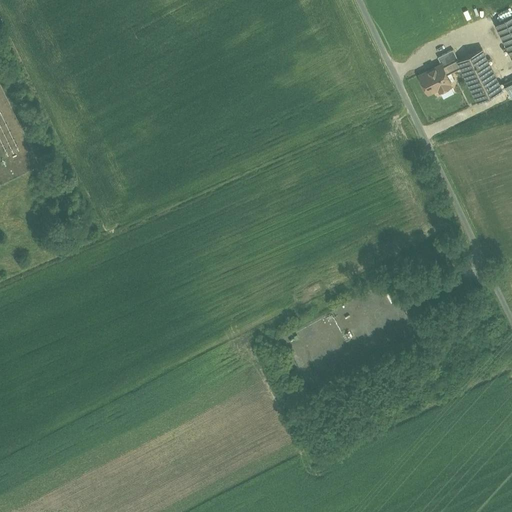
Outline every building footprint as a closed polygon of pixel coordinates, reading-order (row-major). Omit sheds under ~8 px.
[(511,18),(497,25),(511,57),(511,18)] [(484,49),(459,61),(462,66),(479,101),(503,89),(484,49)] [(440,57),(443,63),(448,73),(462,66),(459,61),(454,51),(440,57)] [(443,63),(418,75),(428,95),(453,83),(448,73),(443,63)] [(490,121),(493,126),(502,122),(494,107),(482,113),(487,123),(490,121)]
